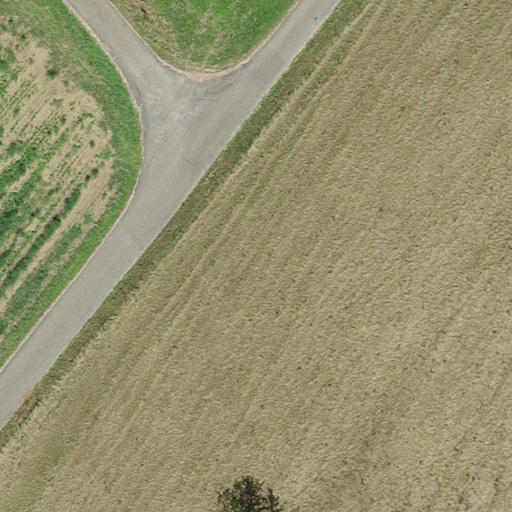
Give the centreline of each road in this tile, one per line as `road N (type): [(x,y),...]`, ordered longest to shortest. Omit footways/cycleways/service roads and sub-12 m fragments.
road 1 (unclassified): [(0,385),(190,136),(307,0)]
road 2 (track): [(190,136),(75,0)]
